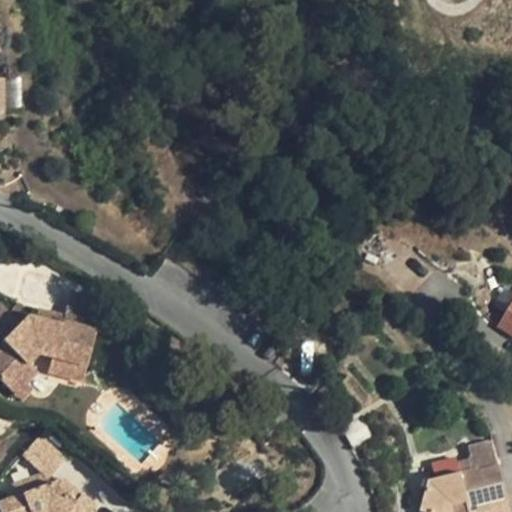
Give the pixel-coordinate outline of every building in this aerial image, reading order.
[(63,324),(39,318),(27,315),(16,304),(9,310),(0,301),(0,337),(10,347),(0,357),(0,378),(11,389),(23,376),(28,380),(37,370),(30,362),(39,351),(51,355),(49,370),(84,379),(95,330),(63,322),(63,324)] [(511,304),(497,326),(511,336),(511,304)] [(42,308),(39,318),(63,324),(63,322),(65,314),(42,308)] [(0,357),(10,347),(0,337),(0,357)] [(35,387),(28,380),(23,376),(11,389),(23,400),(35,387)] [(272,437),(287,424),(274,411),(260,423),(272,437)] [(41,433),(22,453),(40,469),(46,475),(47,476),(65,455),(41,433)] [(507,498),(497,458),(492,438),(468,444),(470,452),(467,457),(456,460),(455,456),(432,462),(436,477),(427,479),(420,511),(425,511),(450,511),(452,505),(465,502),(466,508),(507,498)] [(47,482),(46,475),(40,469),(12,481),(16,494),(47,482)] [(92,511),(96,506),(82,493),(75,500),(63,490),(52,480),(47,482),(16,494),(0,500),(0,508),(1,511),(92,511)] [(70,483),(63,490),(75,500),(82,493),(70,483)] [(461,511),(466,508),(465,502),(452,505),(450,511),(461,511)]
